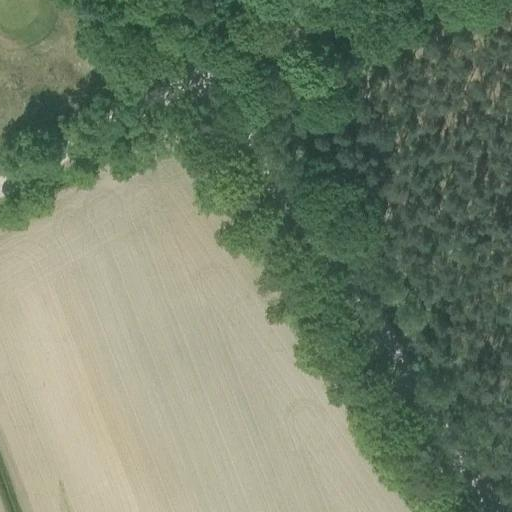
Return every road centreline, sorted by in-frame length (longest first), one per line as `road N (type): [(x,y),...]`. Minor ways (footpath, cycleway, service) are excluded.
road 1 (unclassified): [(490,511),(204,70)]
road 2 (unclassified): [(204,70),(0,187)]
road 3 (unclassified): [(330,0),(204,70)]
